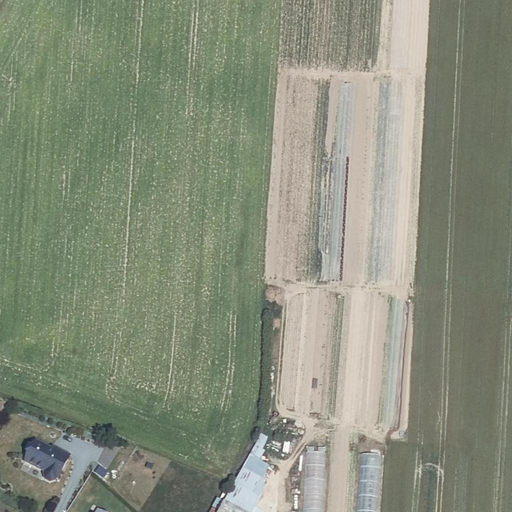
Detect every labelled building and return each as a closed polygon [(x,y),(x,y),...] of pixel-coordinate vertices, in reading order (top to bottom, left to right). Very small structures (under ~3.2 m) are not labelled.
[(51,450),(35,442),(24,463),(44,473),(43,475),(45,481),(50,483),(55,481),(56,479),(57,480),(69,457),(52,448),(51,450)] [(264,452),(254,446),(242,469),(252,475),(264,452)] [(322,511),(325,454),(304,453),(300,511),(322,511)] [(252,475),(242,469),(233,485),(251,495),(260,479),(252,475)] [(253,511),(260,500),(251,495),(233,485),(223,503),(218,511),(253,511)] [(218,511),(223,503),(217,500),(210,511),(218,511)]
